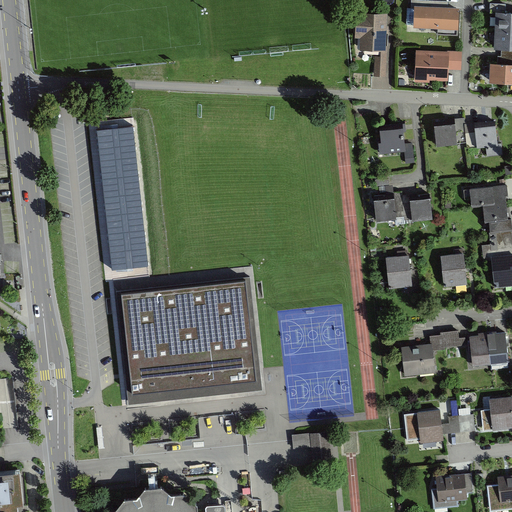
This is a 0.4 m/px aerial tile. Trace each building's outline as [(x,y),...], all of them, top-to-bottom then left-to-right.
[(463,6),(415,4),(414,28),(461,31),(463,6)] [(511,12),(496,11),(494,51),(511,51),(511,12)] [(356,57),(375,58),(375,76),(388,77),(390,14),(358,13),(356,57)] [(464,51),(418,50),(417,80),(452,81),(452,69),(464,69),(464,51)] [(511,64),(493,64),(492,82),(511,83),(511,64)] [(457,117),(433,119),(436,145),(459,143),(457,117)] [(499,122),(477,124),(479,146),(501,144),(499,122)] [(466,140),(465,123),(458,124),(459,141),(466,140)] [(406,125),(378,127),(380,153),(408,151),(406,125)] [(113,271),(148,267),(133,128),(98,131),(113,271)] [(511,218),(506,181),(474,186),(481,234),(511,229),(511,218)] [(435,194),(410,197),(413,221),(437,219),(435,194)] [(394,195),(373,197),(375,221),(396,218),(394,195)] [(466,254),(444,256),(447,287),(469,285),(466,254)] [(511,255),(494,257),(497,289),(511,287),(511,255)] [(412,257),(384,260),(386,288),(414,285),(412,257)] [(246,278),(116,292),(128,403),(258,390),(246,278)] [(505,332),(471,335),(474,365),(507,362),(505,332)] [(428,343),(401,346),(404,376),(431,373),(428,343)] [(511,397),(490,400),(494,430),(511,428),(511,397)] [(443,407),(417,409),(419,440),(445,438),(443,407)] [(475,413),(447,414),(447,430),(476,429),(475,413)] [(322,433),(309,435),(314,469),(327,467),(322,433)] [(17,511),(14,472),(0,473),(0,502),(0,503),(1,511),(17,511)] [(466,475),(435,478),(437,504),(469,501),(466,475)] [(511,475),(498,477),(501,508),(511,506),(511,475)] [(166,487),(149,489),(142,498),(129,499),(118,511),(226,511),(226,506),(209,506),(208,511),(204,511),(203,504),(188,493),(175,495),(166,487)]
